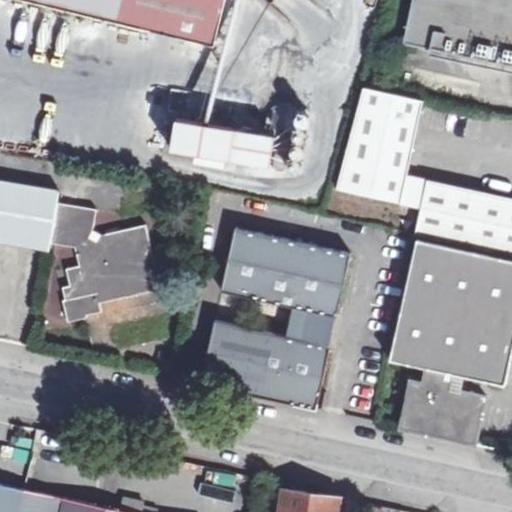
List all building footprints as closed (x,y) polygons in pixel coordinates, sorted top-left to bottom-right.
[(29,0),(158,30),(164,0),(29,0)] [(164,0),(158,30),(214,43),(224,0),(164,0)] [(511,0),(413,0),(408,28),(423,31),(419,49),(511,68),(511,0)] [(425,100),(363,87),(337,189),(421,207),(416,234),(511,255),(511,198),(408,174),(425,100)] [(268,132),(176,117),(171,147),(263,164),(268,132)] [(0,240),(53,249),(54,243),(61,202),(63,191),(0,180),(0,240)] [(61,202),(54,243),(79,247),(83,266),(71,269),(75,285),(66,288),(70,302),(68,302),(74,325),(92,323),(91,318),(107,315),(105,305),(130,299),(165,291),(148,226),(101,236),(100,241),(94,239),(99,209),(61,202)] [(224,287),(302,305),(332,311),(337,312),(351,249),(237,223),(229,260),(224,287)] [(511,366),(511,258),(416,238),(390,357),(427,365),(425,379),(412,377),(403,423),(450,433),(478,440),(488,391),(454,384),(457,372),(509,381),(511,366)] [(326,340),(332,311),(302,305),(296,334),(326,340)] [(330,341),(326,340),(296,334),(216,317),(202,380),(319,405),(324,374),(330,341)] [(0,511),(20,511),(27,485),(0,479),(0,511)] [(156,511),(27,485),(20,511),(156,511)] [(282,489),(279,511),(288,511),(291,490),(282,489)] [(337,511),(339,498),(291,490),(288,511),(337,511)]
